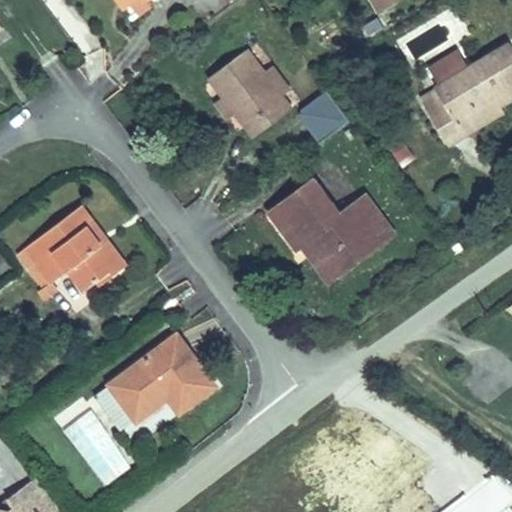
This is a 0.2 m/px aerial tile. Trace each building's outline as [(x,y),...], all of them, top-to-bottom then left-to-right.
[(17,0),(0,0),(0,17),(20,3),(17,0)] [(380,0),(357,14),(372,39),(412,13),(432,0),(380,0)] [(412,13),(372,39),(382,56),(422,31),(412,13)] [(268,24),(231,51),(246,69),(259,87),(278,110),(314,82),(304,69),(286,46),(268,24)] [(295,39),(286,46),(304,69),(313,62),(295,39)] [(259,87),(246,69),(237,76),(251,93),(259,87)] [(447,123),(440,127),(444,135),(429,143),(454,188),(469,179),(462,166),(507,142),(511,150),(511,149),(511,88),(473,109),(447,123)] [(437,105),(447,123),(473,109),(463,91),(437,105)] [(315,144),(347,126),(328,93),(296,111),(315,144)] [(507,142),(462,166),(469,179),(511,156),(511,152),(511,150),(507,142)] [(334,213),(362,252),(420,209),(390,169),(367,187),(341,152),(295,186),(321,222),(326,219),(334,213)] [(100,187),(95,191),(122,225),(128,220),(100,187)] [(95,191),(46,230),(73,265),(90,251),(106,272),(119,262),(123,267),(142,252),(134,242),(141,237),(128,220),(122,225),(95,191)] [(362,252),(334,213),(326,219),(355,258),(362,252)] [(149,246),(141,237),(134,242),(142,252),(149,246)] [(201,313),(133,364),(161,402),(193,377),(206,393),(241,366),(201,313)] [(91,511),(96,509),(63,466),(50,476),(78,511),(91,511)] [(78,511),(50,476),(36,487),(42,494),(36,498),(5,493),(0,485),(0,511),(78,511)]
